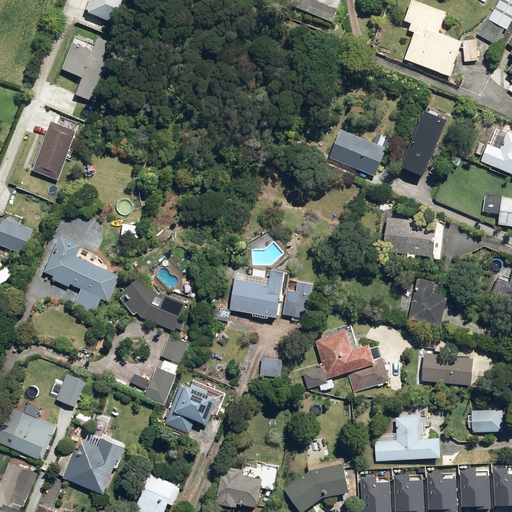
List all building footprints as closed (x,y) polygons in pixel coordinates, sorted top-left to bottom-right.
[(136,0),(89,0),(85,11),(88,12),(88,14),(125,29),(136,0)] [(285,0),(285,1),(332,24),(344,0),(285,0)] [(448,10),(421,0),(410,0),(402,21),(411,25),(408,31),(415,35),(406,58),(451,76),(464,42),(439,33),(448,10)] [(511,15),(511,0),(498,0),(478,33),(495,44),(511,15)] [(70,46),(60,72),(80,80),(74,96),(92,103),(114,48),(95,41),(89,54),(70,46)] [(479,60),(479,43),(466,43),(466,60),(479,60)] [(422,177),(446,121),(426,112),(401,166),(422,177)] [(493,133),(481,159),(511,172),(511,129),(497,123),(494,132),(493,133)] [(50,124),(31,171),(56,181),(75,134),(50,124)] [(392,137),(379,131),(374,142),(342,128),(329,157),(369,175),(374,177),(392,137)] [(314,148),(297,142),(291,159),(307,165),(314,148)] [(94,165),(83,167),(85,181),(96,180),(94,165)] [(42,200),(22,192),(18,202),(38,210),(42,200)] [(511,198),(490,197),(488,225),(511,226),(511,198)] [(100,222),(79,215),(77,223),(97,229),(100,222)] [(4,216),(0,226),(0,242),(27,253),(37,228),(4,216)] [(124,221),(123,235),(141,237),(143,223),(124,221)] [(434,222),(386,221),(386,256),(433,256),(434,222)] [(57,235),(41,276),(80,292),(73,309),(97,318),(103,302),(110,305),(121,277),(76,257),(81,244),(57,235)] [(511,268),(506,282),(496,278),(486,300),(511,311),(511,268)] [(235,276),(231,310),(274,315),(283,316),(285,316),(285,310),(288,284),(288,281),(289,272),(268,269),(266,280),(235,276)] [(123,295),(119,298),(134,315),(137,313),(141,317),(174,331),(175,328),(181,331),(185,320),(180,318),(185,304),(159,292),(159,294),(142,275),(120,293),(123,295)] [(407,318),(436,324),(441,325),(447,299),(442,298),(445,284),(415,278),(407,318)] [(350,379),(353,392),(388,382),(378,346),(350,352),(345,332),(315,340),(322,367),(302,373),(308,391),(350,379)] [(164,356),(183,365),(192,345),(172,336),(164,356)] [(472,356),(425,354),(424,378),(471,381),(472,356)] [(146,397),(167,405),(180,375),(159,367),(146,397)] [(45,388),(52,375),(43,371),(36,384),(45,388)] [(61,388),(70,392),(75,380),(66,377),(61,388)] [(167,421),(192,432),(197,419),(209,424),(219,398),(189,386),(188,388),(182,385),(167,421)] [(473,407),(472,433),(505,433),(505,407),(473,407)] [(11,446),(41,459),(49,440),(52,441),(58,426),(26,412),(11,446)] [(76,421),(88,426),(92,418),(80,412),(76,421)] [(428,461),(441,461),(441,440),(420,440),(420,436),(420,434),(420,417),(399,417),(399,434),(376,435),(376,461),(421,461),(428,461)] [(95,431),(99,435),(104,434),(107,430),(106,425),(102,422),(97,423),(94,426),(95,431)] [(65,478),(106,495),(117,467),(120,468),(128,448),(126,448),(128,443),(105,434),(103,439),(91,434),(88,441),(85,440),(80,451),(67,446),(56,473),(65,477),(65,478)] [(24,511),(40,474),(12,462),(3,484),(0,483),(0,511),(24,511)] [(241,500),(263,504),(268,476),(248,472),(249,467),(227,463),(220,500),(241,504),(241,500)] [(442,490),(442,486),(451,486),(450,470),(419,471),(419,487),(423,486),(423,511),(448,511),(448,490),(442,490)] [(303,511),(323,496),(346,495),(346,473),(312,472),(286,491),(300,511),(303,511)] [(167,511),(172,504),(176,505),(183,489),(179,487),(180,485),(154,473),(137,511),(139,511),(167,511)]
